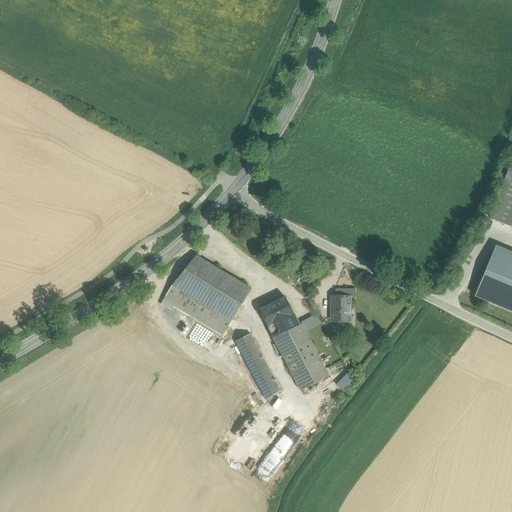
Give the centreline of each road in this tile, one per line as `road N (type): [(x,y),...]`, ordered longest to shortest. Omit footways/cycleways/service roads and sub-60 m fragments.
road 1 (tertiary): [(234,191),(294,231),(511,336)]
road 2 (secondary): [(0,360),(110,298),(234,191)]
road 3 (secondary): [(234,191),(283,123),(335,0)]
